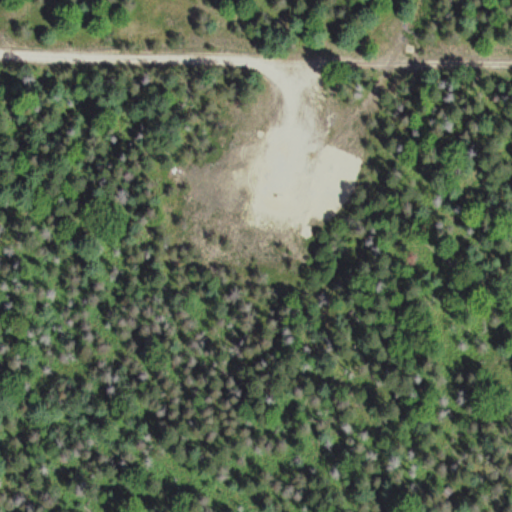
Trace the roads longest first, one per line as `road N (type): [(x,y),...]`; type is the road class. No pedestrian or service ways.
road 1 (track): [(0,41),(511,66)]
road 2 (track): [(265,55),(290,88),(279,178)]
